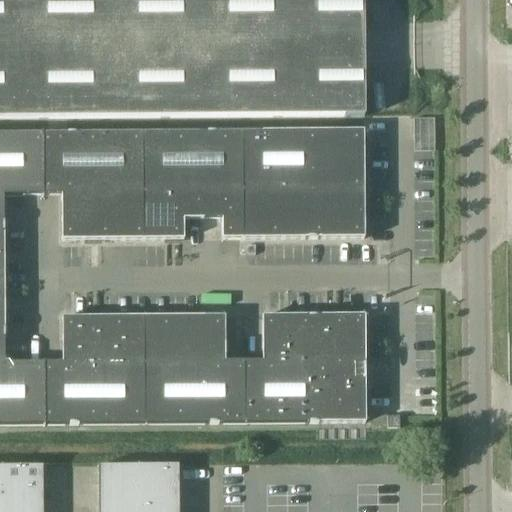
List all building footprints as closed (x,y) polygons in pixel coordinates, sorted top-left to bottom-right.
[(364,118),(364,117),(363,0),(0,0),(0,119),(363,118),(364,118)] [(413,152),(434,152),(434,119),(413,119),(413,152)] [(262,362),(225,362),(224,362),(224,317),(61,319),(61,364),(4,364),(3,197),(61,196),(61,241),(183,240),(183,220),(221,220),(221,240),(364,239),(363,132),(0,134),(0,426),(365,424),(364,316),(261,317),(262,362)] [(387,417),(387,426),(387,429),(399,429),(399,417),(387,417)] [(98,467),(98,511),(178,511),(178,466),(98,467)] [(42,511),(42,467),(0,467),(0,511),(42,511)]
